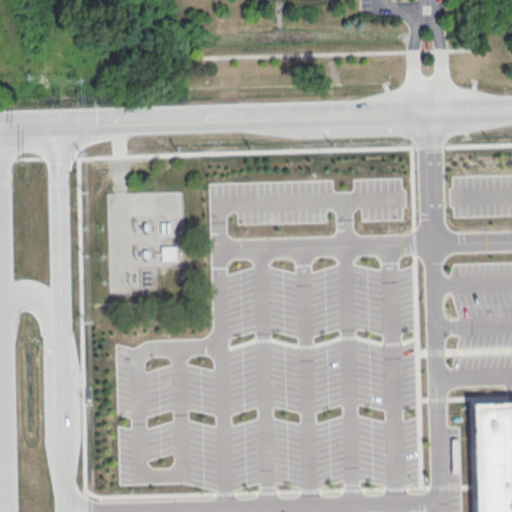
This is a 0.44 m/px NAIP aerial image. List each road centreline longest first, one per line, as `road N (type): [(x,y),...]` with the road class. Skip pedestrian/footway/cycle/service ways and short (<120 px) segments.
road 1 (secondary): [(511,107),(77,119)]
road 2 (tertiary): [(65,511),(78,328),(77,119)]
road 3 (tertiary): [(0,212),(6,511)]
